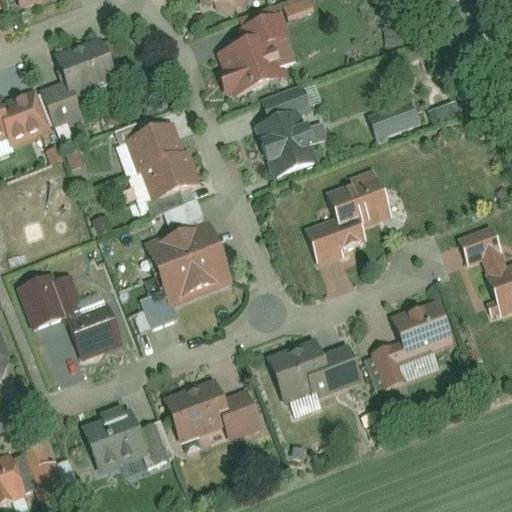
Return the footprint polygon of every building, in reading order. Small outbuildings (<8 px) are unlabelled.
[(13,0),(18,11),(49,0),(13,0)] [(231,0),(196,0),(201,11),(231,0)] [(284,10),(290,24),(314,16),(308,1),(284,10)] [(240,32),(246,47),(271,38),(274,46),(290,40),(281,16),(240,32)] [(217,58),(233,101),(287,80),(274,46),(271,38),(246,47),(217,58)] [(74,100),(116,84),(101,42),(58,58),(68,83),(74,100)] [(74,100),(68,83),(38,94),(52,131),(81,120),(74,100)] [(259,105),(267,127),(299,115),(311,111),(302,89),(259,105)] [(54,136),(38,94),(1,108),(11,137),(16,150),(54,136)] [(0,141),(11,137),(1,108),(0,106),(0,141)] [(370,121),(378,143),(419,128),(411,106),(370,121)] [(254,132),(274,184),(319,167),(299,115),(267,127),(254,132)] [(124,145),(136,178),(142,176),(184,160),(172,127),(124,145)] [(50,166),(60,162),(56,151),(46,154),(50,166)] [(66,157),(71,172),(84,167),(79,153),(66,157)] [(184,160),(142,176),(152,204),(181,193),(201,185),(191,158),(184,160)] [(391,222),(373,173),(348,182),(351,189),(324,199),(332,222),(339,240),(360,233),(391,222)] [(186,207),(181,193),(152,204),(146,206),(151,220),(163,216),(186,207)] [(186,207),(163,216),(171,237),(208,224),(200,202),(186,207)] [(95,223),(100,237),(114,232),(108,218),(95,223)] [(339,240),(332,222),(303,233),(316,271),(347,260),(344,254),(365,246),(360,233),(339,240)] [(231,286),(208,224),(171,237),(147,246),(170,309),(231,286)] [(482,264),(486,277),(507,270),(492,230),(458,242),(467,269),(482,264)] [(486,277),(502,321),(511,317),(511,268),(507,270),(486,277)] [(14,290),(30,333),(68,319),(55,287),(52,276),(14,290)] [(73,280),(55,287),(68,319),(84,364),(102,357),(100,351),(117,345),(105,314),(88,320),(73,280)] [(438,304),(390,322),(399,344),(406,363),(453,345),(438,304)] [(0,382),(10,363),(0,334),(0,382)] [(265,359),(282,404),(311,394),(331,386),(321,359),(314,340),(265,359)] [(406,363),(399,344),(372,354),(386,392),(413,382),(406,363)] [(345,350),(321,359),(331,386),(311,394),(315,404),(359,387),(345,350)] [(164,401),(180,445),(223,429),(231,426),(222,401),(215,382),(164,401)] [(247,392),(222,401),(231,426),(223,429),(229,443),(262,431),(247,392)] [(79,429),(97,478),(146,460),(137,435),(128,410),(79,429)] [(161,426),(137,435),(146,460),(150,470),(174,462),(161,426)] [(43,446),(22,453),(43,511),(54,511),(66,508),(43,446)] [(272,472),(274,461),(254,457),(252,468),(272,472)] [(0,460),(0,511),(25,502),(9,458),(0,460)]
